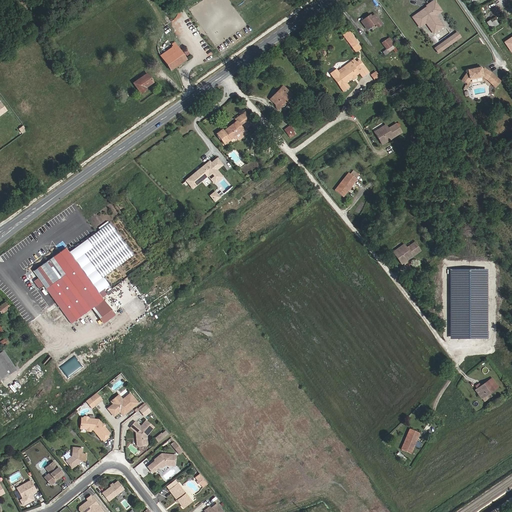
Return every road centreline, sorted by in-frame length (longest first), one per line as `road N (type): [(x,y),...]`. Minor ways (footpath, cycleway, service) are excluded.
road 1 (primary): [(328,0),(0,236)]
road 2 (residential): [(158,511),(116,463),(43,511)]
